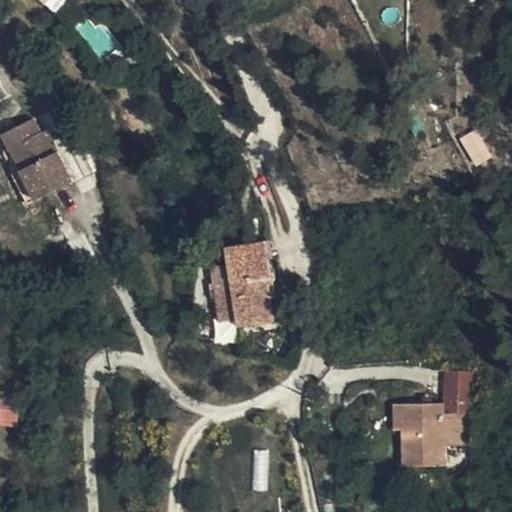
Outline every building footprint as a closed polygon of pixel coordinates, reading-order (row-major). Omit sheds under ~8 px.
[(31,0),(32,1),(29,3),(45,17),(55,7),(59,10),(68,1),(69,0),(31,0)] [(55,7),(45,17),(60,29),(77,11),(68,1),(59,10),(55,7)] [(0,133),(0,167),(4,176),(2,179),(17,209),(54,187),(26,141),(19,142),(11,126),(0,133)] [(474,166),(492,157),(476,128),(458,137),(474,166)] [(0,167),(0,202),(7,215),(17,209),(2,179),(4,176),(0,167)] [(220,271),(227,324),(245,323),(245,331),(282,325),(276,283),(282,280),(276,245),(234,251),(236,268),(220,271)] [(474,422),(474,383),(449,383),(451,413),(451,419),(451,429),(474,429),(474,422)] [(0,425),(17,426),(19,396),(0,394),(0,425)] [(474,461),(474,429),(451,429),(451,419),(410,419),(411,484),(451,481),(450,459),(474,461)]
